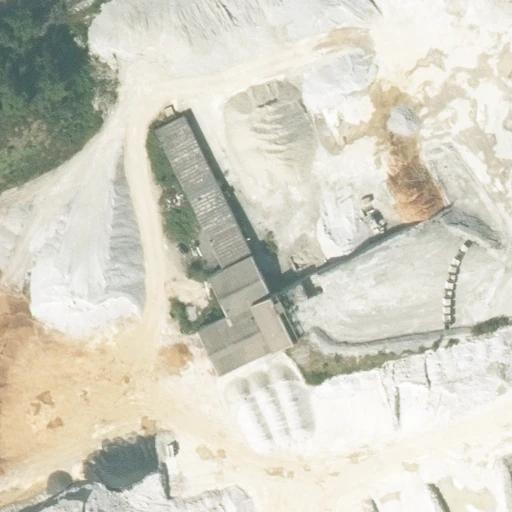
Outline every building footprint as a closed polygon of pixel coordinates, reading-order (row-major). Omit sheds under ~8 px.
[(244,0),(245,24),(277,24),(276,0),(244,0)] [(357,17),(293,31),(310,106),(333,113),(334,118),(347,139),(364,144),(354,150),(357,163),(360,163),(375,167),(380,151),(383,149),(381,138),(382,139),(402,134),(398,117),(400,109),(397,103),(395,94),(386,79),(378,76),(360,86),(348,65),(339,62),(342,54),(355,46),(352,33),(357,17)] [(194,112),(160,126),(222,269),(215,273),(232,314),(205,325),(225,372),(308,336),(288,290),(273,296),(194,112)] [(319,297),(340,287),(321,246),(299,257),(319,297)] [(0,340),(41,319),(29,295),(23,299),(13,281),(0,288),(0,340)]
